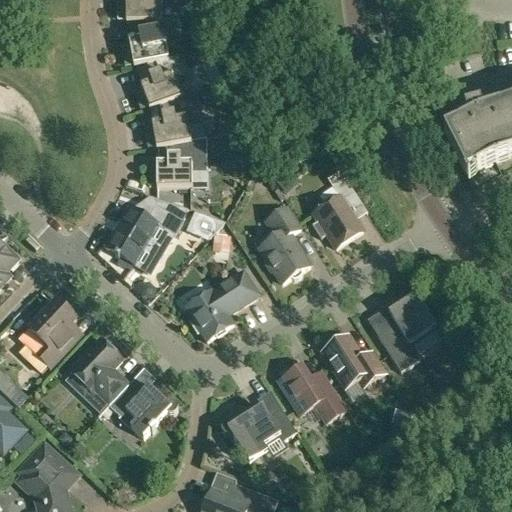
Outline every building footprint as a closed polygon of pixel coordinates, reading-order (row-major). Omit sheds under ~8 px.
[(176,0),(126,0),(126,2),(119,2),(119,21),(127,21),(127,24),(138,24),(162,24),(162,23),(175,23),(175,8),(177,8),(176,0)] [(134,69),(146,67),(169,62),(166,48),(181,45),(176,23),(175,23),(162,23),(162,24),(138,24),(141,42),(130,44),(130,47),(123,49),(126,67),(134,66),(134,69)] [(183,59),(169,62),(146,67),(152,84),(141,88),(142,91),(135,94),(141,112),(149,109),(150,112),(161,108),(182,99),(177,86),(191,80),(183,59)] [(197,93),(182,99),(161,108),(164,124),(152,126),(153,129),(145,131),(149,149),(156,148),(157,151),(169,149),(191,145),(191,144),(189,130),(203,127),(197,93)] [(511,112),(481,124),(480,119),(485,117),(483,113),(482,108),(466,113),(467,119),(469,123),(445,134),(467,178),(497,164),(511,158),(511,112)] [(241,137),(227,154),(238,162),(251,146),(241,137)] [(169,165),(159,165),(157,165),(157,169),(149,169),(150,188),(157,188),(157,191),(193,191),(192,175),(207,175),(207,141),(191,144),(191,145),(169,149),(169,165)] [(287,171),(275,181),(287,196),(299,185),(287,171)] [(364,235),(356,223),(345,206),(357,199),(341,174),(328,182),(340,200),(314,217),(337,252),(364,235)] [(121,259),(135,268),(159,228),(176,238),(184,224),(157,208),(148,222),(129,210),(120,225),(121,226),(107,250),(105,249),(105,250),(117,257),(116,259),(120,261),(121,259)] [(287,211),(265,225),(274,238),(273,243),(260,252),(267,262),(265,266),(270,275),(275,274),(283,287),(291,282),(294,283),(299,282),(302,278),(302,275),(311,269),(290,239),(300,232),(287,211)] [(194,215),(187,232),(210,242),(225,225),(194,215)] [(231,239),(227,239),(216,238),(214,238),(212,254),(230,256),(231,239)] [(0,291),(11,280),(12,279),(7,274),(8,274),(9,273),(19,262),(0,244),(0,291)] [(212,294),(186,311),(192,322),(190,325),(198,337),(202,337),(208,345),(235,328),(227,317),(232,314),(234,316),(260,299),(244,275),(213,295),(212,294)] [(421,363),(419,362),(410,347),(437,330),(420,304),(422,303),(422,302),(423,301),(423,300),(423,298),(423,297),(422,296),(422,295),(421,294),(419,293),(418,293),(417,293),(416,293),(414,294),(413,294),(412,295),(412,296),(411,297),(411,299),(411,300),(411,301),(412,302),(413,303),(414,304),(409,307),(408,305),(389,317),(396,327),(378,339),(401,376),(421,363)] [(51,371),(81,339),(84,335),(74,326),(77,323),(75,321),(75,318),(74,314),(72,312),(69,311),(65,312),(57,304),(47,315),(44,314),(41,315),(39,318),(38,321),(38,324),(21,343),(51,371)] [(347,392),(360,384),(365,391),(386,377),(372,356),(362,362),(348,340),(342,343),(338,342),(330,348),(329,351),(324,355),(347,392)] [(70,386),(82,397),(86,397),(90,394),(92,396),(95,392),(110,406),(128,386),(114,373),(123,363),(101,342),(70,375),(74,378),(70,382),(70,386)] [(279,385),(301,419),(316,409),(327,427),(346,415),(324,380),(313,387),(302,370),(279,385)] [(129,431),(131,430),(144,442),(151,435),(153,436),(157,432),(155,430),(168,416),(170,417),(171,418),(173,418),(175,418),(176,417),(177,415),(178,414),(178,412),(178,411),(178,409),(177,408),(175,407),(174,406),(172,406),(170,406),(169,407),(168,409),(167,410),(163,407),(165,405),(149,389),(140,398),(130,388),(110,409),(121,420),(119,422),(129,431)] [(19,393),(10,402),(19,411),(28,402),(19,393)] [(0,453),(4,457),(26,434),(6,415),(10,411),(0,401),(0,453)] [(282,412),(270,420),(263,410),(237,427),(238,429),(234,432),(234,431),(233,430),(232,429),(231,428),(230,427),(229,427),(228,427),(226,427),(225,428),(224,428),(223,429),(223,430),(222,432),(222,433),(222,434),(223,435),(223,436),(224,437),(225,438),(226,439),(228,439),(229,439),(230,438),(231,438),(250,466),(268,455),(264,448),(280,438),(284,444),(297,436),(282,412)] [(108,411),(102,416),(106,420),(112,415),(108,411)] [(413,416),(396,411),(392,426),(409,430),(413,416)] [(73,442),(65,435),(57,443),(65,450),(73,442)] [(29,436),(15,452),(23,459),(37,444),(29,436)] [(80,479),(74,474),(45,447),(20,474),(24,478),(17,486),(26,493),(28,491),(34,497),(38,511),(70,511),(66,494),(80,479)] [(346,484),(338,470),(327,477),(335,490),(346,484)] [(227,498),(225,497),(212,492),(204,511),(275,511),(279,504),(235,487),(232,497),(227,498)]
